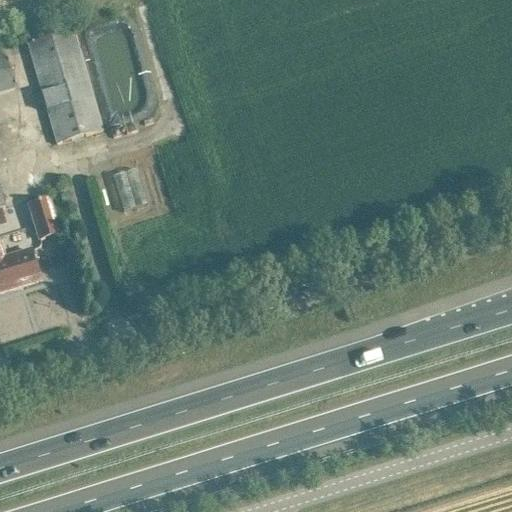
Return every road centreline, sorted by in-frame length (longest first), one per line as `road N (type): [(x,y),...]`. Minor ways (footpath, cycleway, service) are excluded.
road 1 (unclassified): [(0,374),(511,212)]
road 2 (motorway): [(511,310),(0,468)]
road 3 (motorway): [(51,511),(511,368)]
road 4 (unclassified): [(511,441),(276,511)]
